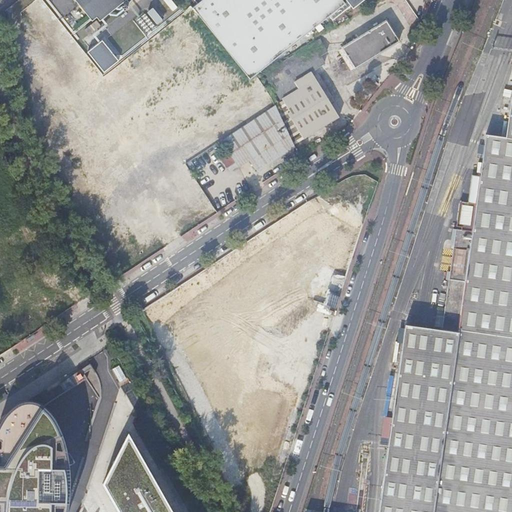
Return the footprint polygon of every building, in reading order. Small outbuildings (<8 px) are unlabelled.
[(75,0),(92,21),(118,0),(75,0)] [(204,0),(200,4),(196,0),(187,0),(192,6),(223,45),(251,79),(256,75),(330,17),(333,21),(352,6),(354,8),(364,1),(363,0),(204,0)] [(149,40),(169,24),(152,3),(133,19),(145,35),(149,40)] [(97,21),(85,30),(89,35),(100,26),(97,21)] [(385,49),(398,41),(386,21),(342,48),(354,68),(385,49)] [(322,44),(318,38),(265,71),(269,78),(322,44)] [(102,40),(88,51),(104,72),(119,61),(102,40)] [(327,52),(322,44),(269,78),(289,111),(286,112),(302,138),(338,117),(332,106),(311,72),(324,64),(320,57),(327,52)] [(404,322),(377,511),(511,511),(511,99),(507,136),(486,133),(472,230),(457,228),(442,327),(420,323),(404,322)] [(257,172),(295,147),(275,106),(221,141),(239,167),(243,164),(249,160),(257,172)] [(215,204),(190,169),(174,181),(168,173),(152,185),(167,206),(174,201),(180,210),(172,215),(181,228),(215,204)] [(141,249),(114,195),(85,209),(113,263),(141,249)] [(145,304),(230,482),(273,461),(247,407),(264,328),(273,324),(275,328),(277,319),(317,300),(342,306),(361,221),(336,232),(331,220),(346,213),(310,205),(256,230),(270,259),(292,249),(304,273),(268,290),(265,301),(249,309),(250,309),(204,331),(203,330),(204,327),(184,286),(145,304)] [(0,317),(14,334),(34,316),(18,298),(0,314),(0,317)] [(94,409),(105,369),(88,364),(86,371),(73,367),(63,404),(56,402),(55,406),(77,412),(79,405),(94,409)] [(34,404),(26,405),(18,408),(10,415),(7,421),(2,429),(0,432),(0,511),(72,511),(72,510),(73,499),(73,480),(71,462),(68,446),(64,435),(60,428),(56,420),(49,413),(41,407),(34,404)] [(120,511),(175,511),(132,431),(104,483),(120,511)]
